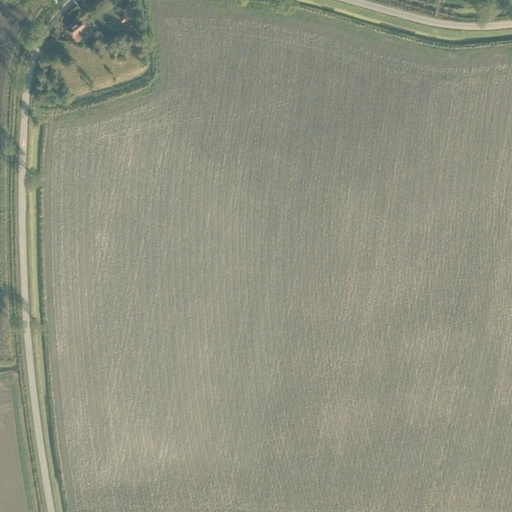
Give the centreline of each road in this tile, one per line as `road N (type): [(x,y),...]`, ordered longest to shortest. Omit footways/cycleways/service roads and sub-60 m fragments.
road 1 (tertiary): [(51,511),(26,334),(23,142),(32,58),(74,0)]
road 2 (tertiary): [(353,0),(448,23),(511,23)]
